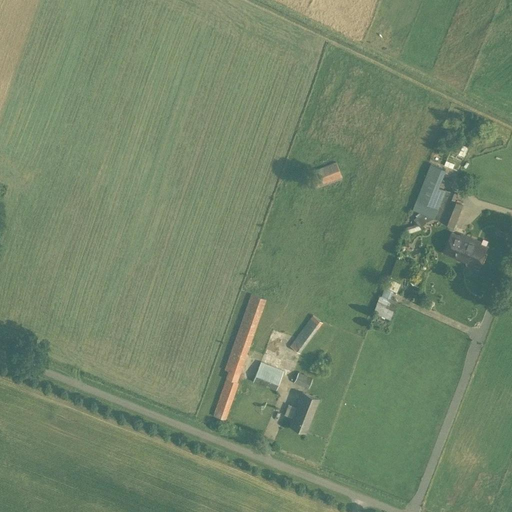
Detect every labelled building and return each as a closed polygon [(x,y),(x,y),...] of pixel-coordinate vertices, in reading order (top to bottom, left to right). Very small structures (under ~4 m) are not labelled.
[(460,144),(456,153),(464,157),(468,148),(460,144)] [(317,187),(342,178),(336,162),(311,171),(317,187)] [(439,187),(446,170),(431,164),(413,210),(422,213),(414,219),(418,224),(405,228),(407,233),(422,228),(423,229),(425,227),(423,225),(427,222),(426,222),(433,218),(455,227),(464,204),(455,200),(458,193),(451,190),(451,191),(439,187)] [(482,242),(471,238),(462,234),(461,236),(451,232),(443,252),(467,262),(466,263),(467,265),(473,268),(475,267),(476,265),(480,267),(488,246),(481,243),(482,242)] [(374,311),(390,318),(397,301),(390,298),(393,291),(397,292),(401,283),(389,278),(382,296),(380,295),(374,311)] [(250,293),(224,369),(239,375),(265,299),(250,293)] [(322,322),(312,315),(290,346),(299,353),(322,322)] [(283,370),(261,361),(253,381),(275,390),(283,370)] [(312,379),(298,372),(294,382),(308,388),(312,379)] [(239,382),(226,378),(212,415),(225,419),(239,382)] [(302,392),(296,407),(289,404),(284,415),(292,418),(289,425),(305,432),(319,399),(302,392)]
